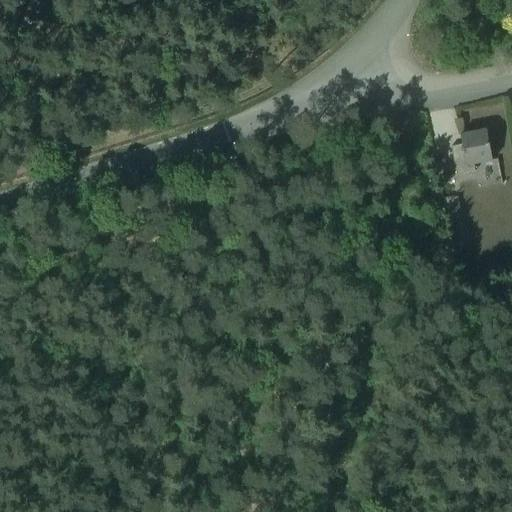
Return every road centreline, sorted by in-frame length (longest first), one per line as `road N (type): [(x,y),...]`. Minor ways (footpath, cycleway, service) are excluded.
road 1 (track): [(416,89),(387,284),(336,511)]
road 2 (track): [(368,0),(298,65),(240,99),(0,178)]
road 3 (unclassified): [(0,203),(284,109),(352,63)]
road 4 (unclassified): [(352,63),(416,89),(511,77)]
